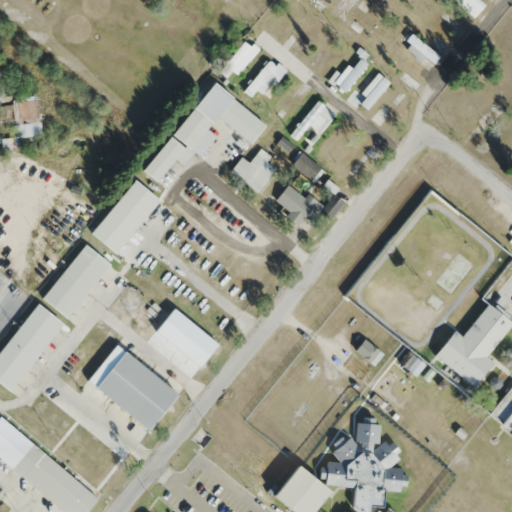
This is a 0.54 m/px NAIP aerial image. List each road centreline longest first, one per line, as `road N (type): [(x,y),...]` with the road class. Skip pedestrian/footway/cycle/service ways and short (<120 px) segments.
road 1 (residential): [(119,511),(415,148),(435,142),(511,202)]
road 2 (residential): [(423,143),(418,110),(506,0),(338,16)]
road 3 (residential): [(407,157),(269,47),(234,0)]
road 4 (residential): [(324,259),(196,164)]
road 5 (residential): [(265,333),(161,251)]
